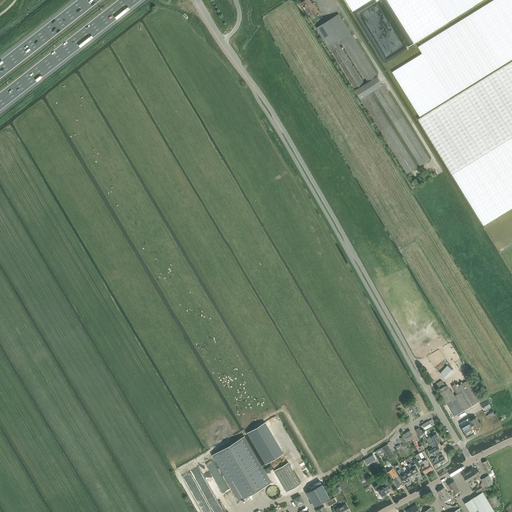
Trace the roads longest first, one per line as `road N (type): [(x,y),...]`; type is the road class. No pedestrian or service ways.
road 1 (unclassified): [(471,461),(274,115),(222,40)]
road 2 (motorway): [(0,101),(129,0)]
road 3 (track): [(323,475),(282,407),(243,429)]
